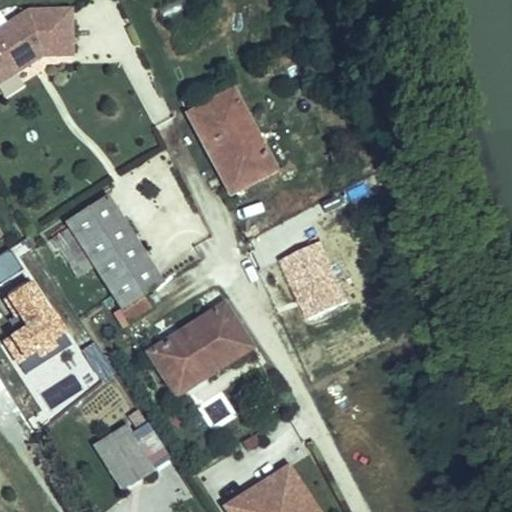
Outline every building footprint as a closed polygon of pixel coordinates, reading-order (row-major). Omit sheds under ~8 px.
[(0,29),(0,64),(8,78),(30,64),(27,59),(33,55),(36,60),(42,56),(72,56),(70,11),(28,12),(0,29)] [(36,60),(33,55),(27,59),(30,64),(36,60)] [(0,83),(8,78),(0,64),(0,83)] [(188,115),(214,164),(229,156),(245,187),(275,171),(233,91),(188,115)] [(340,159),(336,149),(329,153),(333,162),(340,159)] [(229,156),(214,164),(230,194),(245,187),(229,156)] [(150,204),(168,257),(206,244),(189,191),(150,204)] [(94,267),(121,308),(161,283),(108,198),(67,224),(69,228),(53,239),(58,249),(75,238),(88,258),(71,269),(77,278),(94,267)] [(75,238),(58,249),(71,269),(88,258),(75,238)] [(0,283),(24,267),(9,245),(0,250),(0,283)] [(0,344),(13,366),(68,333),(34,276),(0,295),(20,329),(0,340),(0,344)] [(251,348),(224,306),(148,354),(166,382),(195,363),(205,378),(251,348)] [(91,337),(25,383),(51,419),(117,373),(91,337)] [(176,397),(205,378),(195,363),(166,382),(176,397)] [(173,426),(159,405),(143,416),(156,437),(173,426)] [(110,471),(122,490),(170,459),(139,412),(129,419),(137,431),(131,434),(126,427),(94,447),(109,471),(110,471)] [(255,436),(242,444),(247,450),(260,443),(255,436)] [(246,495),(225,508),(228,511),(317,511),(289,468),(254,489),(258,495),(249,500),(246,495)]
